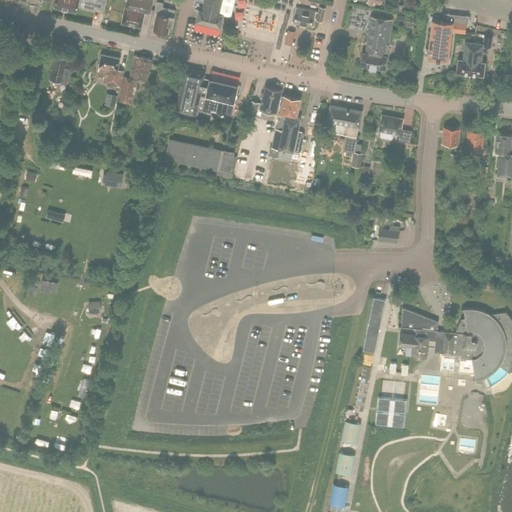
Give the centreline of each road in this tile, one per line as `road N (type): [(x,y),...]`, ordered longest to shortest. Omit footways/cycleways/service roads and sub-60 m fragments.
road 1 (tertiary): [(321,84),(33,19)]
road 2 (track): [(0,282),(41,323),(66,330),(48,398),(24,391)]
road 3 (residential): [(0,176),(33,19)]
